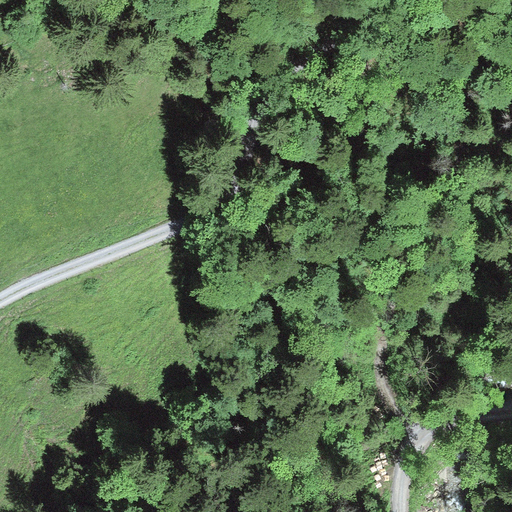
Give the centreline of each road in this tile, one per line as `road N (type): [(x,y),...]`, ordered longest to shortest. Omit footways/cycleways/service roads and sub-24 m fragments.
road 1 (track): [(404,434),(385,392),(389,304),(419,277),(451,218),(451,195),(466,169),(446,86),(500,0)]
road 2 (track): [(369,0),(338,35),(272,81),(248,125),(238,176),(213,209)]
road 3 (track): [(0,301),(213,209)]
